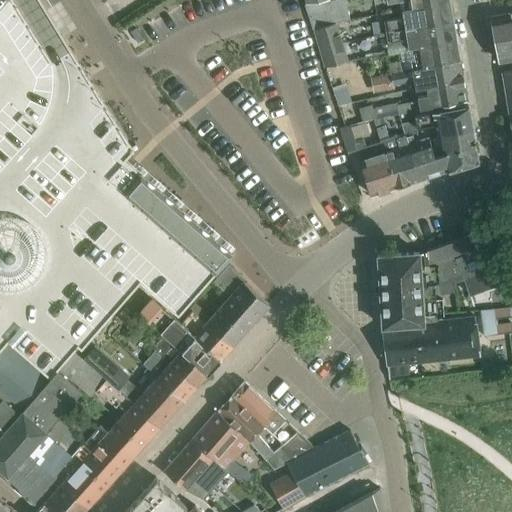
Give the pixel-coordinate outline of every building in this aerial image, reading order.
[(0,0),(0,425),(22,400),(26,403),(49,377),(49,378),(52,375),(77,346),(81,349),(118,306),(139,282),(178,316),(216,272),(231,254),(232,255),(232,254),(125,159),(132,152),(133,151),(129,145),(70,50),(38,0),(0,0)] [(338,23),(329,0),(305,5),(306,8),(314,30),(338,23)] [(407,0),(410,0),(412,8),(449,1),(448,0),(386,0),(388,4),(407,0)] [(452,21),(449,1),(412,8),(413,16),(383,21),(386,34),(452,21)] [(495,38),(511,35),(511,11),(491,15),(495,38)] [(455,40),(452,21),(386,34),(387,44),(417,39),(419,47),(408,49),(408,50),(419,47),(455,40)] [(349,60),(338,23),(314,30),(325,67),(349,60)] [(511,35),(495,38),(499,62),(511,59),(511,35)] [(412,69),(459,60),(455,40),(419,47),(408,50),(412,69)] [(391,73),(408,70),(406,60),(388,63),(391,73)] [(463,80),(459,60),(412,69),(415,82),(416,89),(426,87),(463,80)] [(411,82),(408,70),(391,73),(391,74),(370,79),(374,94),(395,89),(394,86),(411,82)] [(511,128),(511,70),(501,73),(511,128)] [(466,100),(463,80),(426,87),(428,95),(417,97),(420,109),(466,100)] [(412,111),(409,102),(397,105),(393,103),(370,110),(373,120),(381,117),(399,112),(400,115),(412,111)] [(434,124),(437,133),(471,127),(467,105),(414,116),(416,128),(434,124)] [(381,117),(373,120),(376,128),(384,126),(381,117)] [(419,179),(448,170),(437,133),(434,124),(438,146),(432,148),(428,138),(408,144),(408,145),(419,179)] [(345,126),(339,128),(346,152),(356,149),(349,126),(346,127),(345,126)] [(380,141),(394,187),(419,179),(408,145),(408,144),(406,137),(397,140),(396,135),(388,137),(384,126),(376,129),(380,141)] [(471,127),(437,133),(448,170),(458,167),(459,167),(477,161),(471,127)] [(370,195),(394,187),(380,141),(370,144),(370,145),(356,149),(370,195)] [(382,326),(434,321),(432,284),(438,281),(439,295),(444,294),(445,308),(456,307),(452,277),(461,274),(468,295),(506,282),(501,267),(505,266),(501,256),(497,257),(496,254),(500,252),(497,242),(493,243),(488,229),(418,253),(377,255),(382,326)] [(213,281),(230,296),(255,318),(268,304),(243,281),(244,280),(227,265),(213,281)] [(127,306),(136,314),(146,303),(137,295),(127,306)] [(206,322),(231,345),(255,318),(230,296),(206,322)] [(146,323),(136,314),(127,306),(117,317),(136,334),(146,323)] [(207,372),(219,359),(194,336),(193,337),(180,324),(161,307),(148,321),(163,335),(207,372)] [(494,311),(497,334),(511,331),(511,309),(511,308),(494,311)] [(180,324),(193,337),(194,336),(219,359),(231,345),(206,322),(193,310),(180,324)] [(434,321),(382,326),(382,327),(388,380),(389,379),(389,375),(408,373),(407,364),(480,356),(475,317),(434,321)] [(151,348),(155,351),(194,386),(207,372),(163,335),(151,348)] [(145,390),(171,413),(183,399),(143,364),(120,344),(115,349),(140,372),(141,370),(154,381),(145,390)] [(159,426),(171,413),(145,390),(140,396),(123,380),(127,375),(103,354),(93,345),(90,349),(83,357),(99,372),(134,403),(159,426)] [(121,417),(146,440),(159,426),(134,403),(99,372),(98,373),(74,351),(59,368),(91,396),(96,390),(115,407),(117,405),(126,412),(121,417)] [(143,364),(183,399),(194,386),(155,351),(143,364)] [(7,476),(59,416),(80,392),(56,371),(49,378),(22,410),(0,435),(0,469),(6,475),(7,476)] [(272,433),(285,421),(244,381),(231,396),(264,427),(264,426),(272,433)] [(231,396),(217,411),(249,441),(249,442),(264,427),(231,396)] [(238,454),(249,441),(217,411),(203,426),(229,450),(231,447),(238,454)] [(59,416),(7,476),(18,486),(20,484),(25,489),(22,492),(32,501),(56,474),(59,470),(57,469),(84,438),(59,416)] [(121,417),(109,430),(135,452),(146,440),(121,417)] [(229,450),(203,426),(192,439),(212,458),(223,468),(227,471),(228,471),(237,478),(243,471),(231,462),(238,454),(231,447),(229,450)] [(135,452),(109,430),(97,443),(123,465),(135,452)] [(290,470),(267,485),(284,510),(304,496),(310,493),(368,464),(349,430),(314,448),(285,463),(290,470)] [(297,432),(279,447),(288,457),(311,445),(297,432)] [(203,499),(227,471),(223,468),(212,458),(192,439),(163,471),(184,490),(203,499)] [(97,443),(80,463),(105,486),(123,465),(97,443)] [(279,447),(264,460),(273,469),(285,463),(314,448),(311,445),(288,457),(279,447)] [(105,486),(80,463),(61,483),(87,506),(105,486)] [(178,511),(186,507),(155,478),(142,492),(142,493),(124,511),(178,511)] [(81,511),(87,506),(61,483),(35,511),(81,511)] [(335,511),(371,511),(366,495),(335,511)]
